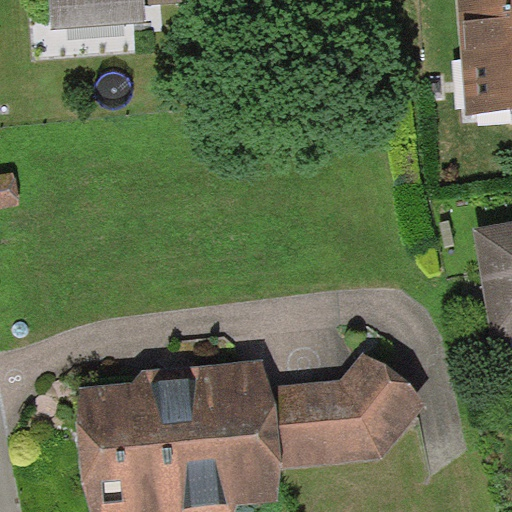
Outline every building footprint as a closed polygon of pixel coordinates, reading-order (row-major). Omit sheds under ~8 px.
[(51,0),(53,31),(147,25),(146,5),(145,0),(51,0)] [(511,0),(457,0),(465,118),(511,114),(511,0)] [(16,177),(0,179),(0,209),(20,207),(16,177)] [(511,225),(474,232),(492,343),(511,339),(511,225)] [(341,381),(273,388),(281,470),(381,462),(425,407),(364,356),(341,381)] [(133,386),(80,390),(76,427),(82,487),(89,511),(237,511),(239,508),(277,505),(281,470),(273,388),(262,363),(164,370),(143,372),(133,386)]
